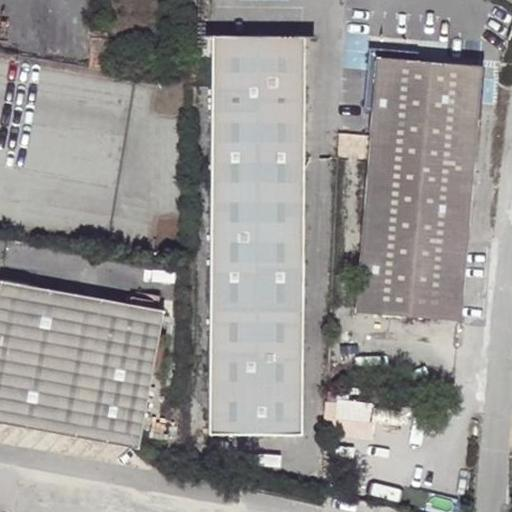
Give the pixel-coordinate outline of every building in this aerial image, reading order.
[(11,19),(0,19),(0,48),(4,49),(5,42),(11,43),(11,19)] [(88,67),(102,69),(102,35),(87,34),(88,67)] [(11,43),(5,42),(4,49),(21,52),(22,45),(11,43)] [(303,44),(207,44),(205,441),(300,443),(303,44)] [(370,120),(355,319),(456,327),(475,75),(408,69),(409,61),(361,57),(355,119),(370,120)] [(0,416),(31,422),(144,443),(169,304),(162,303),(164,290),(136,284),(133,297),(8,271),(3,299),(0,298),(0,416)] [(332,397),(330,411),(374,418),(376,403),(332,397)]
